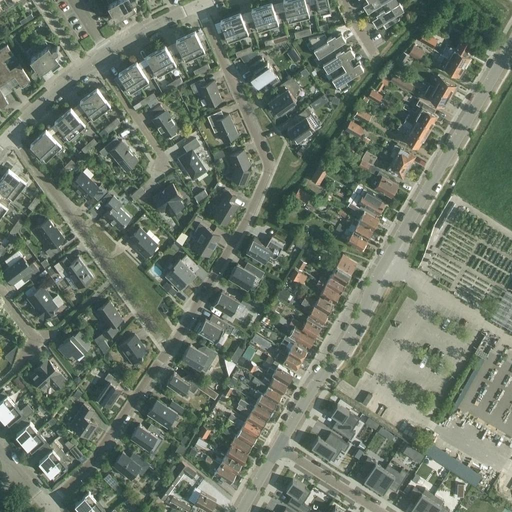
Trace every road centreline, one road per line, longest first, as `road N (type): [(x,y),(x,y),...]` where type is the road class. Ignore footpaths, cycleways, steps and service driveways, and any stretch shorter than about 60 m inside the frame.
road 1 (unclassified): [(278,446),(358,320),(372,281),(511,41)]
road 2 (residential): [(167,350),(253,206),(267,164),(196,5)]
road 3 (residential): [(167,350),(9,134)]
road 4 (residential): [(47,506),(101,448),(167,350)]
road 5 (residential): [(94,59),(168,166)]
